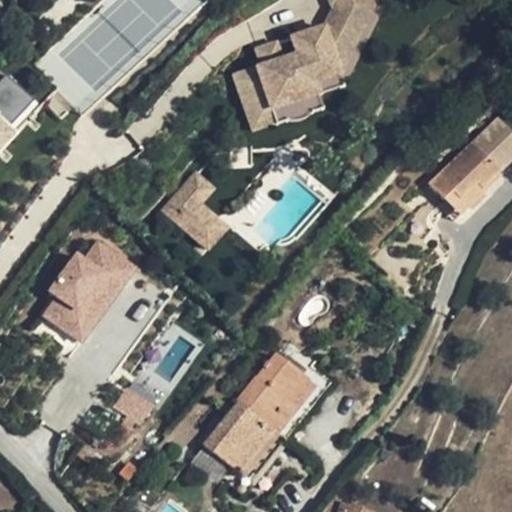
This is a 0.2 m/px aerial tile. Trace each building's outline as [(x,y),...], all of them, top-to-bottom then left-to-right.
[(335,0),(336,3),(338,2),(328,26),(295,38),(301,55),(268,67),(239,77),(252,113),(274,105),(276,111),(323,94),(319,82),(344,73),(343,71),(376,2),(374,0),(335,0)] [(348,85),(344,73),(319,82),(323,94),(348,85)] [(0,153),(18,134),(9,127),(33,100),(5,75),(0,81),(0,153)] [(323,94),(276,111),(280,124),(328,109),(323,94)] [(274,105),(252,113),(258,131),(281,126),(280,124),(276,111),(274,105)] [(511,137),(497,122),(472,144),(429,185),(444,200),(460,218),(486,194),(482,189),(499,173),(496,170),(511,155),(511,137)] [(193,213),(207,197),(190,183),(158,219),(202,256),(220,236),(193,213)] [(137,268),(96,242),(84,260),(76,254),(45,294),(53,301),(41,320),(82,345),(137,268)] [(298,328),(287,341),(314,363),(310,366),(315,370),(329,354),(298,328)] [(314,363),(287,341),(275,355),(235,402),(237,403),(203,446),(237,473),(228,483),(242,493),(284,441),(276,435),(297,410),(289,403),(307,381),(315,370),(310,366),(314,363)] [(330,382),(315,370),(307,381),(289,403),(297,410),(276,435),(284,441),(295,426),(330,382)] [(226,394),(217,386),(208,397),(218,404),(226,394)] [(153,407),(124,391),(113,409),(126,419),(116,431),(122,437),(132,425),(139,428),(153,407)] [(195,431),(186,423),(169,443),(178,450),(195,431)] [(218,476),(224,465),(199,452),(193,463),(218,476)]
